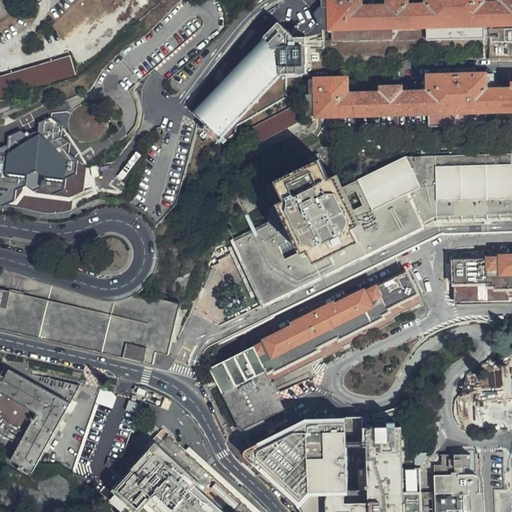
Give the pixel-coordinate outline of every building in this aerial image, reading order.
[(320,11),(319,0),(302,0),(315,17),(320,11)] [(511,1),(504,2),(504,7),(482,7),(481,0),(425,0),(426,9),(421,9),(421,4),(389,5),(389,10),(367,10),(366,0),(319,0),(320,11),(315,17),(323,32),(330,32),(390,30),(427,30),(427,43),(483,41),(483,43),(486,44),(486,33),(483,33),(483,28),(511,27),(511,31),(489,32),(489,63),(511,62),(511,1)] [(208,127),(220,139),(221,140),(279,77),(306,77),(306,41),(296,41),(278,24),(252,52),(255,55),(197,117),(208,127)] [(390,43),(390,30),(330,32),(330,44),(390,43)] [(0,99),(77,77),(70,55),(0,75),(0,99)] [(511,113),(511,92),(484,93),(484,77),(428,79),(429,95),(401,96),(400,90),(382,91),(382,97),(348,97),(348,81),(315,82),(315,98),(306,98),(306,116),(301,119),(296,108),(249,133),(257,148),(304,122),(306,120),(429,117),(430,131),(485,129),(485,115),(511,113)] [(118,115),(116,110),(112,111),(111,109),(105,112),(106,116),(109,115),(111,118),(118,115)] [(83,163),(66,151),(67,140),(59,133),(59,124),(49,115),(36,120),(35,131),(27,136),(17,129),(6,134),(6,146),(0,148),(0,203),(5,205),(18,207),(34,210),(41,211),(50,211),(58,209),(69,206),(70,192),(81,187),(83,163)] [(214,145),(220,139),(208,127),(202,133),(214,145)] [(511,149),(408,152),(408,157),(404,156),(340,187),(334,175),(327,178),(318,159),(273,181),(283,199),(269,206),(264,226),(232,242),(236,252),(242,249),(247,257),(262,286),(255,289),(263,304),(326,273),(362,255),(413,231),(434,220),(458,220),(511,218),(511,149)] [(129,181),(138,158),(125,153),(116,176),(129,181)] [(511,255),(498,256),(498,259),(452,260),(453,301),(506,300),(505,297),(511,296),(511,255)] [(150,295),(139,292),(135,292),(129,298),(123,301),(118,302),(112,303),(105,302),(78,293),(38,280),(12,273),(0,269),(0,328),(19,333),(49,339),(118,355),(150,362),(153,349),(167,352),(170,337),(177,301),(150,295)] [(402,302),(417,295),(405,272),(371,289),(361,294),(360,292),(336,304),(333,306),(331,303),(308,316),(290,325),(290,327),(271,337),(262,342),(263,344),(244,354),(224,364),(208,372),(216,388),(232,419),(237,429),(269,413),(280,408),(271,392),(269,388),(263,375),(270,371),(272,373),(296,362),(314,353),(317,351),(315,349),(335,338),(337,341),(370,324),(382,319),(381,316),(388,312),(387,310),(402,302)] [(422,303),(417,295),(402,302),(387,310),(388,312),(381,316),(382,319),(370,324),(337,341),(335,338),(315,349),(317,351),(314,353),(296,362),(272,373),(270,371),(263,375),(269,388),(302,371),(355,343),(396,323),(393,318),(422,303)] [(49,434),(67,402),(26,378),(6,368),(0,378),(0,435),(15,444),(6,460),(28,472),(49,434)] [(117,385),(103,382),(101,389),(115,393),(117,385)] [(118,396),(104,391),(100,402),(114,407),(118,396)] [(141,404),(130,400),(127,410),(138,413),(141,404)] [(419,511),(418,468),(403,468),(400,409),(392,415),(365,416),(365,423),(308,422),(247,449),(246,450),(245,451),(244,452),(244,453),(244,454),(244,455),(245,456),(297,502),(301,511),(419,511)] [(253,511),(241,501),(167,433),(158,443),(155,440),(146,450),(121,477),(146,501),(153,493),(156,494),(148,503),(147,504),(155,511),(253,511)] [(146,450),(155,440),(152,437),(150,439),(149,438),(142,445),(146,450)] [(503,485),(502,454),(492,454),(495,494),(504,494),(503,485)] [(109,466),(116,459),(108,456),(105,464),(109,466)] [(452,472),(465,471),(468,471),(467,464),(465,464),(464,460),(443,460),(444,470),(435,470),(436,497),(436,511),(481,511),(480,483),(480,482),(479,481),(478,480),(476,479),(473,479),(466,480),(452,480),(452,472)] [(466,480),(465,471),(452,472),(452,480),(466,480)] [(121,477),(110,489),(135,511),(136,511),(146,501),(121,477)] [(102,484),(96,492),(102,497),(109,490),(102,484)] [(254,497),(249,492),(241,501),(253,511),(268,511),(262,504),(254,497)] [(148,503),(156,494),(153,493),(146,501),(148,503)] [(436,511),(436,497),(427,497),(422,497),(422,511),(436,511)]
